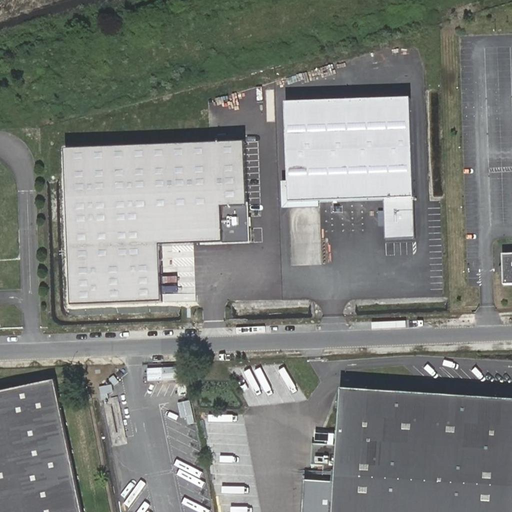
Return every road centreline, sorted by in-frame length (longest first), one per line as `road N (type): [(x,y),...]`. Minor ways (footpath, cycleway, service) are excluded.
road 1 (unclassified): [(0,350),(511,334)]
road 2 (unknown): [(326,339),(324,278),(275,279),(259,257),(255,117),(268,98),(408,83)]
road 3 (unknown): [(511,392),(333,384),(292,427),(282,511)]
road 4 (unknown): [(33,349),(26,165),(0,143)]
road 5 (unknown): [(484,238),(479,61),(484,49),(511,50)]
